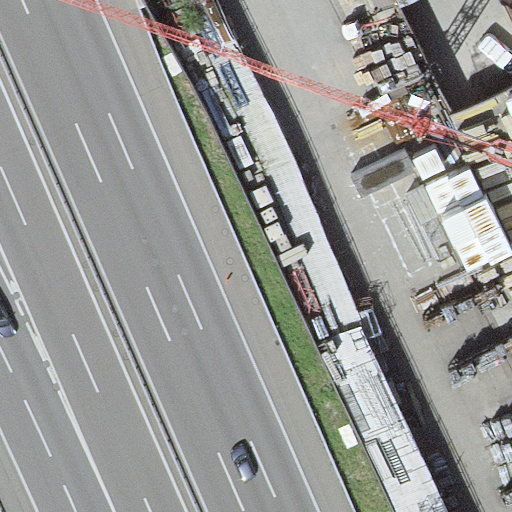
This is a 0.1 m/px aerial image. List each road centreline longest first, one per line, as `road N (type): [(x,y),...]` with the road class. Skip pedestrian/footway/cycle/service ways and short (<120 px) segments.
road 1 (motorway): [(264,511),(41,0)]
road 2 (unknown): [(288,0),(338,76),(395,294),(461,426)]
road 3 (motorway): [(0,161),(97,386),(136,511)]
road 4 (motorway): [(0,345),(91,511)]
